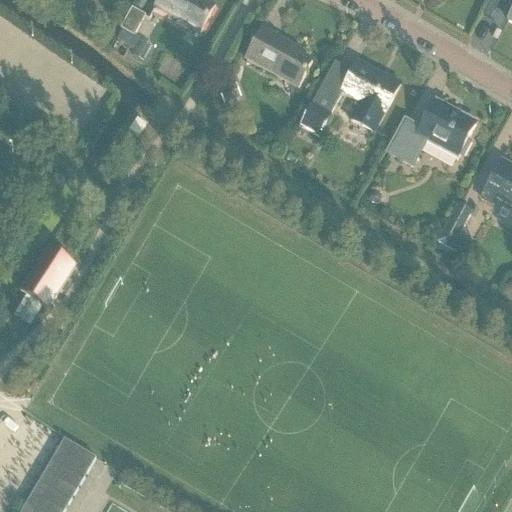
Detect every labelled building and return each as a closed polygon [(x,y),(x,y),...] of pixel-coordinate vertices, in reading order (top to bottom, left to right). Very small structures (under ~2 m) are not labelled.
[(200,35),(215,8),(201,0),(159,0),(155,10),(200,35)] [(146,17),(131,9),(120,31),(126,34),(121,44),(133,51),(139,40),(135,38),(146,17)] [(298,90),(312,64),(291,53),(293,48),(262,31),(245,61),(298,90)] [(352,74),(335,65),(334,64),(298,130),(318,140),(343,95),(359,104),(350,122),(374,135),(400,86),(385,78),(385,79),(357,64),(352,74)] [(231,83),(229,78),(215,83),(224,106),(242,99),(235,82),(231,83)] [(474,126),(434,104),(421,129),(404,119),(385,155),(413,171),(426,145),(457,162),(459,159),(463,161),(472,143),(466,140),(474,126)] [(137,139),(145,128),(137,122),(129,133),(137,139)] [(511,207),(511,168),(501,163),(481,200),(493,206),(497,200),(511,207)] [(472,212),(457,205),(437,244),(463,258),(471,244),(459,238),(472,212)] [(48,312),(76,268),(48,250),(20,294),(48,312)] [(65,511),(96,460),(64,441),(21,511),(65,511)]
